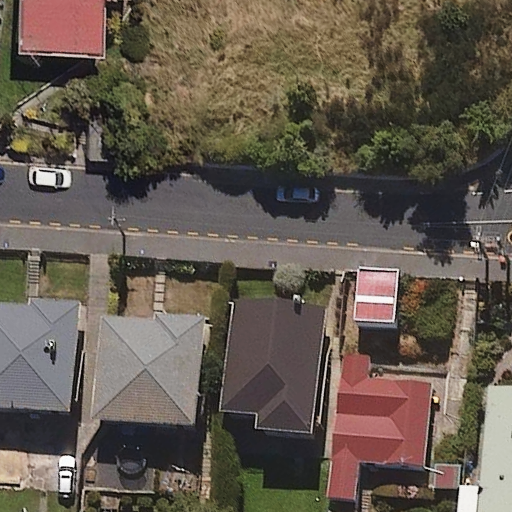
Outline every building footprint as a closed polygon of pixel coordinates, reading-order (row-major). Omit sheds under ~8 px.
[(9,0),(7,36),(92,42),(95,0),(9,0)] [(330,11),(282,15),(285,41),(332,37),(330,11)] [(418,11),(370,12),(373,111),(421,109),(418,11)] [(124,113),(91,111),(88,157),(121,159),(124,113)] [(399,275),(358,271),(353,323),(394,327),(399,275)] [(30,300),(30,306),(0,303),(0,412),(70,418),(80,304),(30,300)] [(324,310),(230,300),(218,413),(253,417),(251,433),(310,439),(324,310)] [(159,321),(99,316),(90,420),(193,428),(202,321),(159,318),(159,321)] [(366,382),(368,355),(332,353),(322,511),(352,511),(356,463),(424,467),(430,386),(366,382)] [(511,511),(511,386),(484,384),(473,511),(511,511)]
